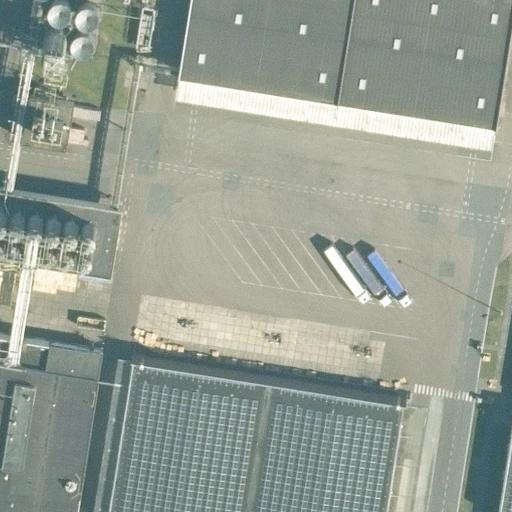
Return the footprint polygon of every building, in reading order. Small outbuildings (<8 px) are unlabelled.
[(496,121),(511,13),(511,0),(190,0),(179,71),(496,121)] [(0,251),(111,269),(122,202),(0,182),(0,251)] [(0,511),(74,511),(96,372),(99,353),(0,337),(0,511)] [(383,511),(401,394),(132,354),(132,355),(134,355),(109,511),(383,511)] [(511,511),(511,418),(497,511),(511,511)]
